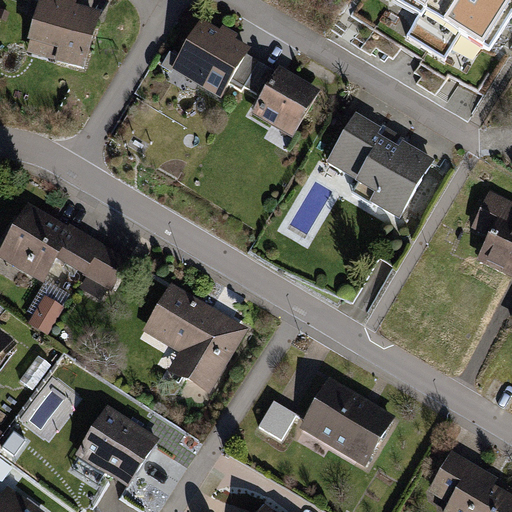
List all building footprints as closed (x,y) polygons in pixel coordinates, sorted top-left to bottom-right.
[(40,0),(27,57),(87,72),(102,13),(76,7),(77,0),(40,0)] [(425,48),(454,1),(451,0),(402,0),(422,12),(407,36),(425,48)] [(511,0),(454,0),(454,1),(498,28),(511,4),(511,0)] [(454,1),(425,48),(445,60),(460,35),(485,50),(498,28),(454,1)] [(172,74),(222,103),(233,85),(248,58),(252,52),(236,43),(239,38),(231,33),(223,28),(220,33),(202,23),(172,74)] [(277,75),(248,58),(233,85),(262,101),(277,75)] [(322,94),(280,70),(277,75),(262,101),(252,118),(294,142),(322,94)] [(399,224),(435,163),(403,145),(399,151),(389,145),(380,140),(384,133),(356,117),(328,165),(358,183),(350,196),(399,224)] [(511,197),(494,189),(473,232),(492,241),(479,266),(511,282),(511,197)] [(131,262),(33,207),(1,260),(45,285),(61,261),(115,292),(131,262)] [(250,328),(172,286),(145,336),(179,354),(169,373),(213,396),(250,328)] [(52,339),(66,309),(45,299),(31,329),(52,339)] [(0,360),(14,340),(0,330),(0,360)] [(369,472),(399,420),(328,378),(303,420),(276,404),(261,428),(292,446),(300,432),(369,472)] [(162,439),(110,408),(78,461),(130,492),(162,439)] [(428,511),(511,511),(511,498),(494,488),(497,482),(452,455),(420,507),(428,511)] [(44,511),(10,485),(0,498),(0,511),(44,511)]
